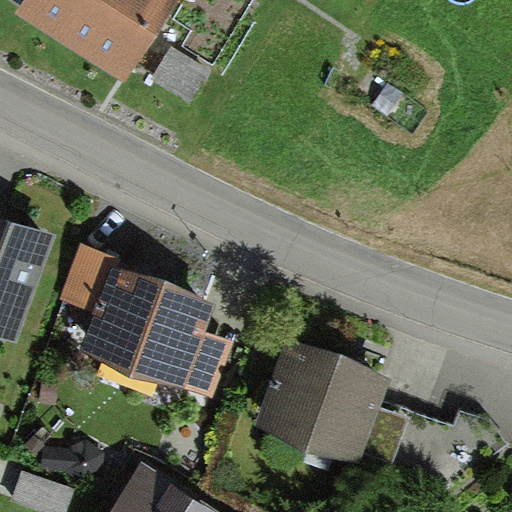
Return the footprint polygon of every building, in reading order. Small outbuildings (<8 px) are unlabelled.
[(32,0),(28,8),(123,68),(166,0),(32,0)] [(271,9),(252,39),(316,79),(313,85),(388,132),(421,80),(369,48),(360,63),(271,9)] [(181,103),(200,74),(163,51),(145,81),(181,103)] [(0,331),(37,238),(0,223),(0,331)] [(189,330),(198,307),(96,268),(101,255),(78,246),(59,294),(89,306),(74,345),(203,393),(223,343),(189,330)] [(372,377),(282,346),(256,423),(345,454),(372,377)] [(447,430),(398,412),(377,459),(440,485),(499,441),(458,421),(447,430)] [(110,511),(187,511),(133,477),(110,511)]
